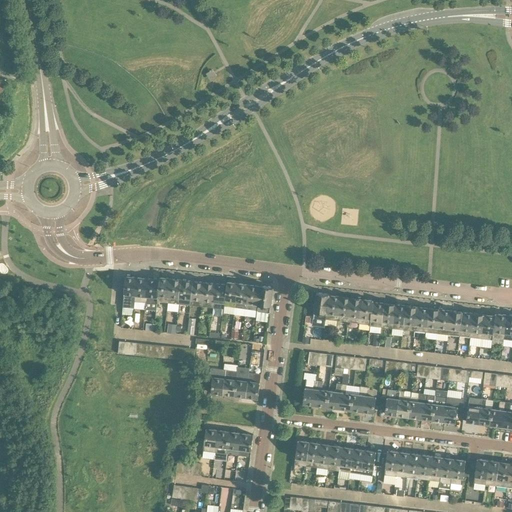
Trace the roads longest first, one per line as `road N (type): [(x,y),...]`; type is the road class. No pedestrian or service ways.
road 1 (tertiary): [(75,185),(153,163),(364,38),(439,17),(511,17)]
road 2 (residential): [(286,272),(151,253),(79,258),(57,244),(52,214)]
road 3 (residential): [(511,448),(266,416)]
road 4 (residential): [(511,295),(286,272)]
road 5 (unclassified): [(50,164),(26,0)]
road 6 (residential): [(266,416),(286,272)]
